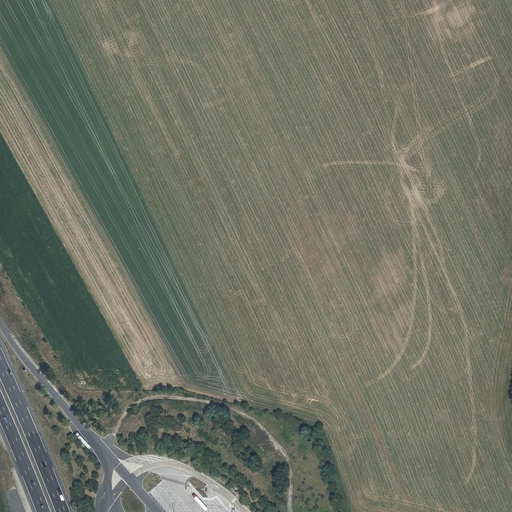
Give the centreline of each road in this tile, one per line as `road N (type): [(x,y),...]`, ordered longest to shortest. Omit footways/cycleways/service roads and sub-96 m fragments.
road 1 (motorway): [(107,459),(0,325)]
road 2 (motorway): [(61,511),(0,362)]
